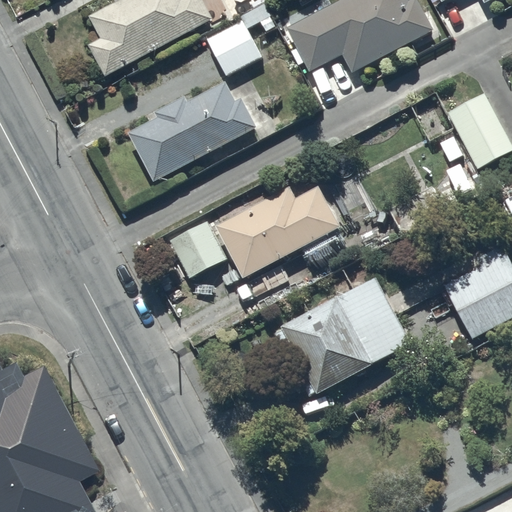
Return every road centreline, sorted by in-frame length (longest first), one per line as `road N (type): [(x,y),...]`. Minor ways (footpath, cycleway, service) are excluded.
road 1 (secondary): [(206,511),(68,251)]
road 2 (secondary): [(68,251),(0,124)]
